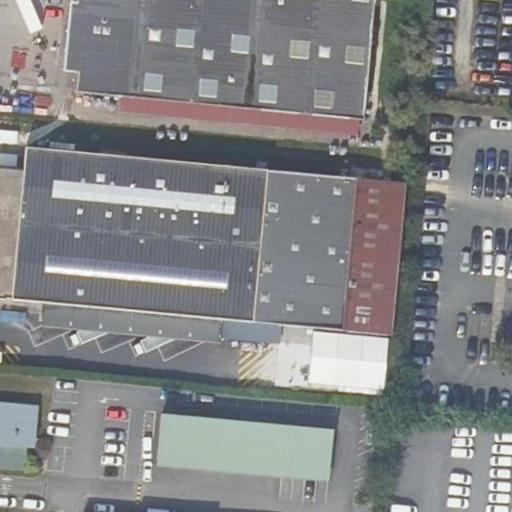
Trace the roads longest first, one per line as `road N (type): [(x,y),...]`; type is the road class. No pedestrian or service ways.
road 1 (unknown): [(0,482),(251,511)]
road 2 (unknown): [(0,329),(245,354)]
